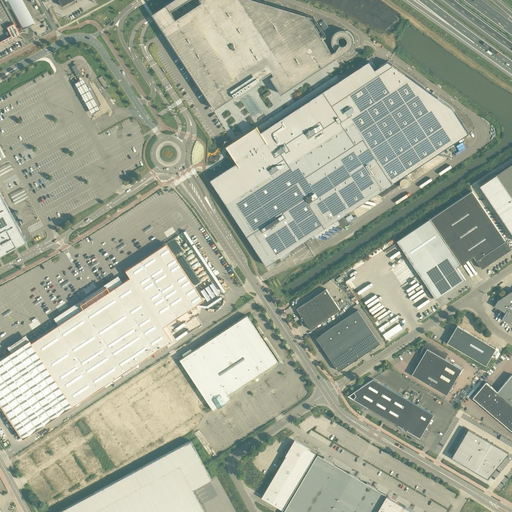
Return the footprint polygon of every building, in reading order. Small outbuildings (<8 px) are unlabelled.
[(0,0),(0,39),(17,30),(18,32),(19,32),(13,21),(1,0),(0,0)] [(10,0),(15,9),(12,11),(22,29),(27,26),(30,24),(16,0),(10,0)] [(233,92),(257,76),(260,80),(265,77),(269,74),(282,93),(305,77),(334,58),(335,58),(342,53),(347,50),(351,47),(354,42),(354,38),(352,35),(349,31),(344,30),(339,33),(337,38),(341,47),(336,50),(316,20),(254,0),(172,0),(152,13),(154,15),(156,19),(166,33),(215,109),(221,105),(227,101),(235,96),(233,92)] [(324,20),(319,23),(327,35),(332,32),(324,20)] [(237,162),(210,179),(212,182),(258,252),(267,265),(295,246),(304,241),(314,234),(315,237),(318,238),(319,235),(321,235),(322,232),(325,233),(326,230),(329,231),(329,227),(332,228),(333,225),(335,226),(340,223),(342,227),(349,223),(348,222),(345,217),(343,215),(378,192),(381,196),(400,184),(397,179),(468,133),(452,108),(388,61),(375,69),(373,66),(369,61),(347,75),(339,80),(261,131),(259,129),(250,135),(243,140),(235,145),(230,148),(238,160),(239,161),(237,162)] [(260,80),(257,76),(233,92),(235,96),(238,94),(242,92),(245,89),(249,87),(260,80)] [(337,76),(258,128),(259,129),(261,131),(339,80),(337,76)] [(91,114),(99,109),(83,79),(74,83),(91,114)] [(253,96),(245,101),(256,119),(264,114),(253,96)] [(226,116),(227,124),(233,123),(233,121),(230,121),(230,118),(229,114),(227,114),(227,111),(226,108),(224,108),(225,112),(221,112),(222,116),(224,116),(226,116)] [(497,174),(480,185),(511,232),(511,163),(510,165),(497,174)] [(408,185),(409,183),(409,182),(409,181),(409,180),(408,178),(407,178),(406,177),(405,177),(403,177),(402,178),(401,179),(400,180),(400,181),(400,183),(400,184),(401,185),(402,185),(403,186),(405,186),(406,186),(407,185),(408,185)] [(23,188),(10,194),(14,203),(27,197),(23,188)] [(397,241),(433,295),(436,299),(465,279),(457,267),(473,256),(482,268),(511,249),(472,191),(434,216),(397,241)] [(0,255),(14,248),(16,247),(23,243),(25,242),(26,241),(17,223),(20,222),(21,224),(22,224),(18,217),(14,210),(15,213),(12,215),(0,192),(0,255)] [(0,404),(22,438),(166,344),(168,347),(174,343),(172,341),(171,338),(169,337),(168,335),(163,326),(193,306),(203,299),(166,243),(156,250),(125,270),(125,271),(129,277),(122,282),(109,291),(106,286),(98,291),(80,303),(63,315),(66,319),(58,324),(31,342),(29,340),(27,341),(23,344),(16,348),(11,352),(0,359),(0,404)] [(109,291),(122,282),(118,276),(97,289),(80,301),(54,318),(58,324),(66,319),(63,315),(84,300),(98,291),(106,286),(109,291)] [(311,329),(340,310),(326,289),(297,308),(311,329)] [(428,289),(426,291),(431,299),(434,298),(428,289)] [(511,290),(497,300),(494,306),(506,312),(502,319),(511,324),(511,290)] [(339,371),(380,343),(358,310),(316,337),(339,371)] [(183,356),(179,359),(182,364),(210,405),(211,408),(212,409),(216,407),(216,408),(226,401),(229,398),(227,395),(277,361),(254,326),(246,315),(183,356)] [(486,365),(496,348),(457,325),(447,342),(486,365)] [(8,349),(11,352),(13,351),(29,340),(27,336),(26,335),(8,348),(8,349)] [(421,355),(421,357),(422,360),(421,363),(420,366),(420,367),(419,369),(416,367),(412,374),(447,395),(462,369),(445,358),(447,354),(427,342),(424,346),(422,347),(422,349),(421,351),(421,353),(421,355)] [(511,430),(511,374),(497,391),(486,382),(473,397),(511,430)] [(412,401),(373,379),(354,391),(357,395),(356,395),(354,399),(420,438),(434,414),(412,401)] [(494,470),(495,469),(509,453),(468,429),(454,452),(454,453),(452,457),(488,478),(494,470)] [(204,511),(192,488),(211,478),(204,466),(190,440),(56,511),(204,511)] [(272,479),(261,497),(283,509),(316,453),(295,441),(288,453),(272,479)] [(317,455),(301,481),(285,510),(283,511),(416,511),(387,495),(317,454),(317,455)]
